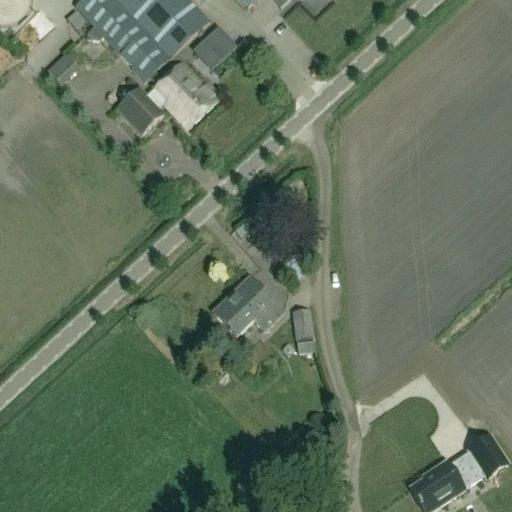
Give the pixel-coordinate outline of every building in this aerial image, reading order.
[(12,0),(0,0),(0,17),(14,2),(12,0)] [(83,20),(93,31),(99,37),(99,38),(144,87),(210,26),(185,0),(86,0),(75,11),(77,14),(83,20)] [(235,0),(246,12),(258,0),(235,0)] [(84,25),(75,16),(66,23),(75,33),(84,25)] [(99,37),(93,31),(90,33),(86,37),(86,41),(99,42),(99,38),(99,37)] [(58,69),(72,76),(86,51),(73,43),(58,69)] [(163,108),(187,133),(217,105),(182,68),(151,97),(150,95),(145,100),(138,93),(116,114),(141,139),(162,118),(158,113),(163,108)] [(254,218),(272,240),(292,224),(274,202),(254,218)] [(279,272),(294,287),(307,274),(293,259),(279,272)] [(212,317),(236,342),(255,325),(264,335),(283,317),(250,282),(212,317)] [(292,316),(296,345),(314,343),(310,313),(292,316)] [(471,457),(450,470),(447,465),(427,478),(429,480),(409,493),(420,511),(437,511),(465,494),(464,493),(486,479),(487,482),(508,470),(490,442),(470,454),(471,457)]
